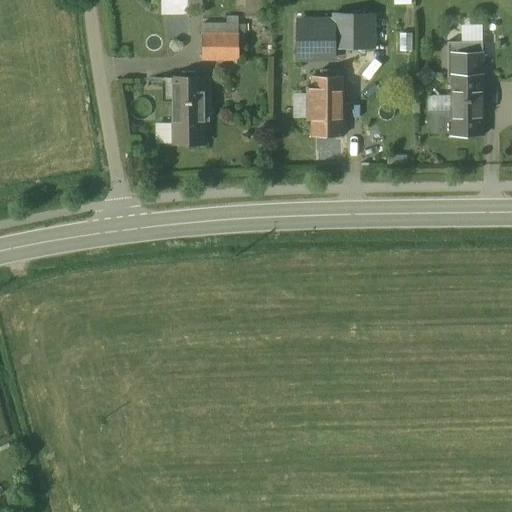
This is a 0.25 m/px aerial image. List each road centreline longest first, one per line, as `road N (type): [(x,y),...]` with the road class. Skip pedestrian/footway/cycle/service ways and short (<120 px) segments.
road 1 (secondary): [(511,213),(248,218),(124,231)]
road 2 (residential): [(124,231),(95,0)]
road 3 (secondary): [(0,250),(124,231)]
